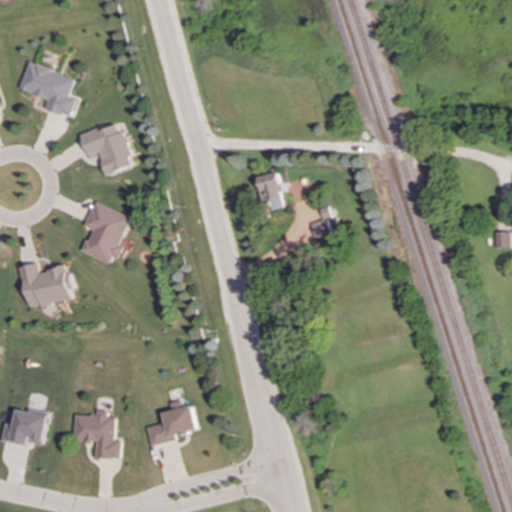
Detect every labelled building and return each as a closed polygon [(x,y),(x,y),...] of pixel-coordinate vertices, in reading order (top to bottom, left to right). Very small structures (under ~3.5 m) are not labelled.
[(76,79),(29,62),(19,89),(48,100),(45,109),(70,118),(76,100),(69,97),(76,79)] [(132,166),(129,157),(133,156),(124,131),(120,133),(116,124),(80,136),(88,157),(99,153),(106,175),(132,166)] [(287,208),(282,173),(266,175),(270,210),(287,208)] [(83,252),(111,264),(113,257),(119,260),(124,247),(121,245),(132,217),(95,202),(85,227),(92,230),(83,252)] [(321,209),(324,220),(313,223),(317,239),(333,234),(329,220),(333,218),(330,207),(321,209)] [(511,248),(511,232),(497,232),(498,248),(511,248)] [(21,267),(28,308),(75,299),(70,273),(67,273),(66,267),(39,272),(38,264),(21,267)] [(153,446),(178,440),(177,436),(200,431),(194,405),(185,408),(183,401),(172,403),(174,411),(164,413),(167,423),(148,428),(153,446)] [(48,417),(17,409),(13,425),(6,424),(2,440),(27,446),(27,442),(42,445),(48,417)] [(74,415),(73,442),(96,442),(96,458),(121,459),(121,440),(115,440),(115,418),(107,417),(107,411),(96,411),(96,416),(74,415)]
